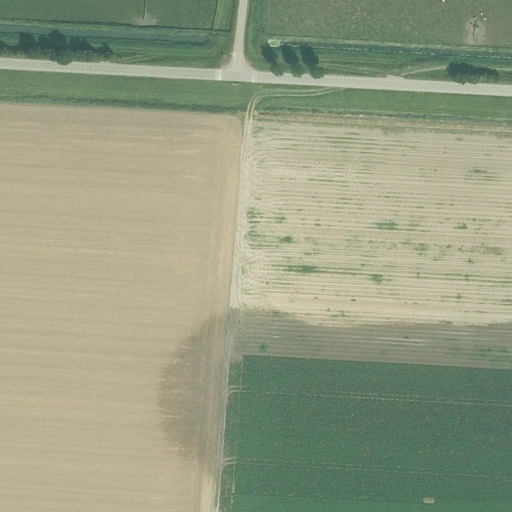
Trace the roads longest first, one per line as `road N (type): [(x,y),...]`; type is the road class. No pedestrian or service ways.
road 1 (tertiary): [(511,90),(235,75)]
road 2 (tertiary): [(235,75),(0,63)]
